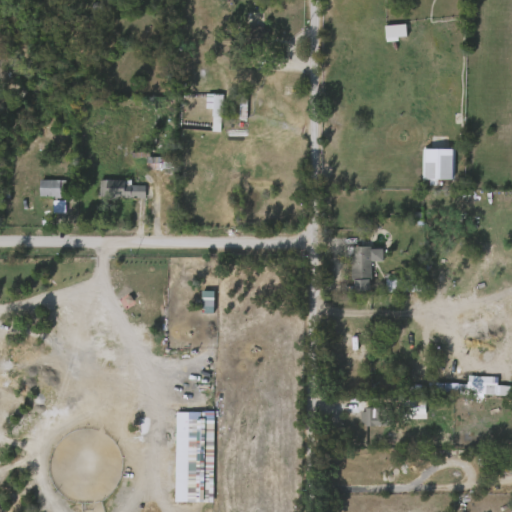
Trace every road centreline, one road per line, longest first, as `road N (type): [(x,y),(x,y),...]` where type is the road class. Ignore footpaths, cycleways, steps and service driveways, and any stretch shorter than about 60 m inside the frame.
road 1 (residential): [(319,0),(312,511)]
road 2 (residential): [(0,246),(318,246)]
